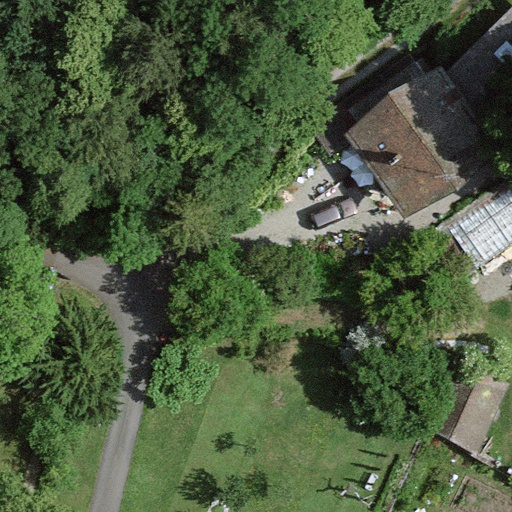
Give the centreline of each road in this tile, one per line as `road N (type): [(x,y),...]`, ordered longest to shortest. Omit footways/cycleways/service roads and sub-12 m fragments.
road 1 (track): [(152,286),(246,171),(394,54),(441,0)]
road 2 (track): [(101,511),(152,286)]
